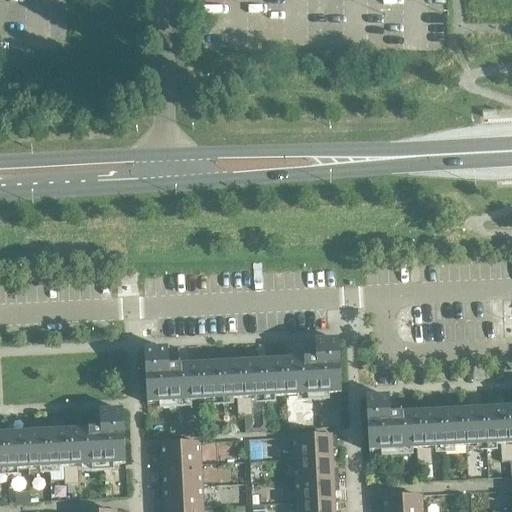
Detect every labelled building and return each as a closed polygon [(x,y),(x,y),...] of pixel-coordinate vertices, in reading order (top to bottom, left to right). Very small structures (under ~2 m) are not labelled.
[(341,395),(338,341),(315,342),(316,360),(306,361),(168,368),(168,350),(144,351),(147,405),(237,400),(238,418),(252,417),(251,399),(341,395)] [(511,409),(390,415),(389,398),(366,399),(369,453),(417,450),(417,468),(432,467),(431,449),(500,446),(501,463),(511,462),(511,409)] [(125,465),(123,411),(100,413),(101,430),(90,431),(0,435),(0,471),(63,468),(64,486),(79,485),(78,468),(125,465)] [(332,460),(331,446),(336,445),(336,437),(293,439),(294,462),(332,460)] [(201,467),(199,444),(156,446),(157,455),(162,454),(162,469),(201,467)] [(333,474),(332,460),(294,462),(295,483),(338,481),(338,474),(333,474)] [(202,488),(201,467),(162,469),(163,483),(158,483),(158,490),(202,488)] [(334,503),(334,489),(339,489),(338,481),(295,483),(296,505),(334,503)] [(203,510),(202,488),(158,490),(159,498),(164,498),(165,511),(203,510)] [(422,511),(421,498),(378,500),(378,508),(383,508),(383,511),(422,511)] [(334,511),(334,503),(296,505),(296,511),(334,511)]
